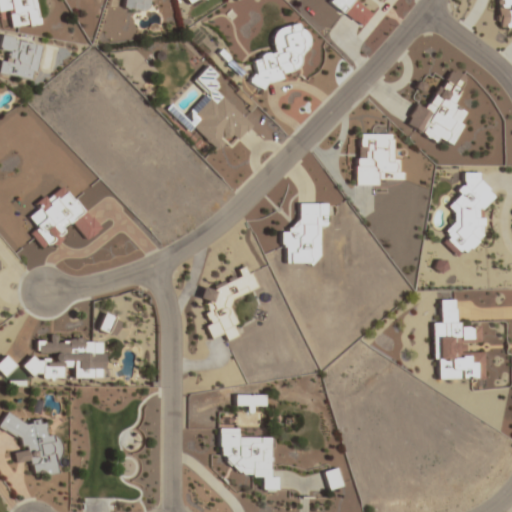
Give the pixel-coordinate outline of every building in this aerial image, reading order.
[(8,28),(37,25),(34,0),(0,0),(0,11),(6,10),(8,28)] [(118,0),(117,8),(148,12),(149,0),(118,0)] [(323,0),(362,26),(371,13),(356,2),(357,0),(323,0)] [(511,0),(495,0),(495,27),(511,27),(511,0)] [(273,52),(247,59),(253,85),(301,73),(296,54),(307,51),(300,22),(267,31),(273,52)] [(0,74),(32,80),(38,41),(0,35),(0,50),(6,51),(4,62),(0,61),(0,74)] [(210,85),(217,77),(205,66),(190,81),(207,98),(183,122),(212,151),(229,134),(235,140),(250,125),(210,85)] [(402,123),(446,148),(466,114),(449,105),(465,78),(447,68),(424,109),(414,103),(402,123)] [(375,185),(375,179),(398,179),(398,160),(390,160),(390,134),(354,134),(354,185),(375,185)] [(493,196),(477,180),(477,173),(462,172),(461,183),(456,189),(456,196),(446,206),(452,212),(451,223),(445,229),(445,239),(441,243),(451,253),(464,254),(479,238),(481,209),(493,196)] [(84,241),(98,228),(57,184),(33,206),(36,208),(26,218),(35,227),(27,234),(42,249),(69,224),(84,241)] [(280,263),(316,263),(316,226),(324,226),(324,203),(293,203),(293,232),(280,232),(280,263)] [(254,292),(247,266),(235,269),(237,278),(197,289),(206,324),(203,325),(206,338),(221,334),(223,340),(236,337),(227,299),(254,292)] [(482,380),(482,352),(461,352),(461,343),(479,343),(479,324),(453,324),(453,300),(438,300),(438,323),(432,323),(431,380),(482,380)] [(95,328),(112,336),(119,320),(102,312),(95,328)] [(100,378),(101,342),(81,341),(81,338),(48,337),(48,341),(34,341),(33,356),(23,356),(22,376),(61,377),(62,368),(70,369),(70,378),(100,378)] [(14,366),(3,355),(0,357),(0,376),(2,378),(14,366)] [(232,406),(244,406),(244,408),(262,408),(262,395),(232,395),(232,406)] [(46,476),(63,444),(41,433),(43,430),(4,410),(0,417),(0,429),(19,439),(14,448),(16,449),(11,459),(46,476)] [(236,437),(236,428),(216,428),(216,457),(224,457),(224,473),(259,473),(259,490),(275,489),(275,477),(268,477),(268,437),(236,437)] [(320,472),(326,491),(340,486),(334,468),(320,472)]
